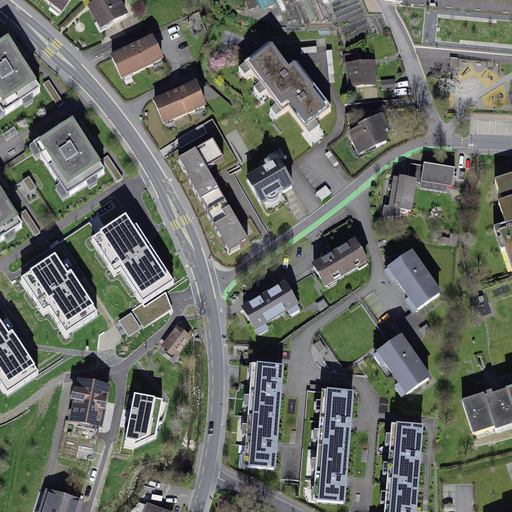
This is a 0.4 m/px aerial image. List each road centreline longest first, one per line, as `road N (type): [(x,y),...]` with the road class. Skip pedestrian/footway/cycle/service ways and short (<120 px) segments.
road 1 (residential): [(206,288),(384,167),(442,138)]
road 2 (residential): [(71,64),(153,169),(206,288)]
road 3 (residential): [(85,511),(120,412),(123,369),(191,309),(209,303)]
road 4 (residential): [(209,303),(216,405),(207,473)]
road 5 (residential): [(442,138),(378,0)]
road 6 (track): [(0,419),(69,374),(123,369)]
